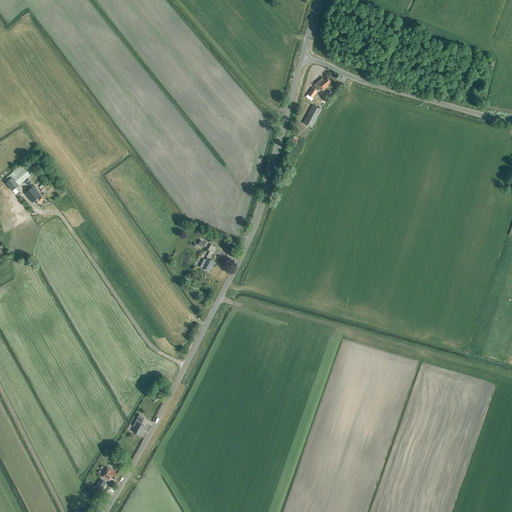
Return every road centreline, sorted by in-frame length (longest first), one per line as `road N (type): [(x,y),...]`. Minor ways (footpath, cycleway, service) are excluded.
road 1 (unclassified): [(105,511),(245,246),(303,57)]
road 2 (track): [(185,366),(148,342),(63,218),(31,204)]
road 3 (unclassified): [(511,122),(303,57)]
road 4 (track): [(61,511),(0,388)]
